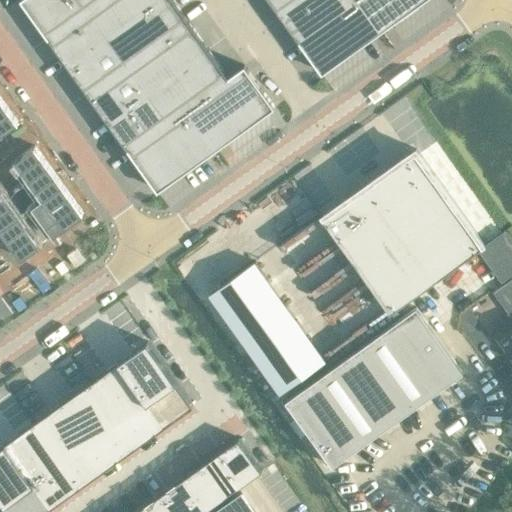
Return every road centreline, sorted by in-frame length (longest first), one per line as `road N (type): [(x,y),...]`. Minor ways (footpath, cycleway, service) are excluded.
road 1 (unclassified): [(496,0),(147,250)]
road 2 (unclassified): [(147,250),(0,36)]
road 3 (unclassified): [(147,250),(0,355)]
